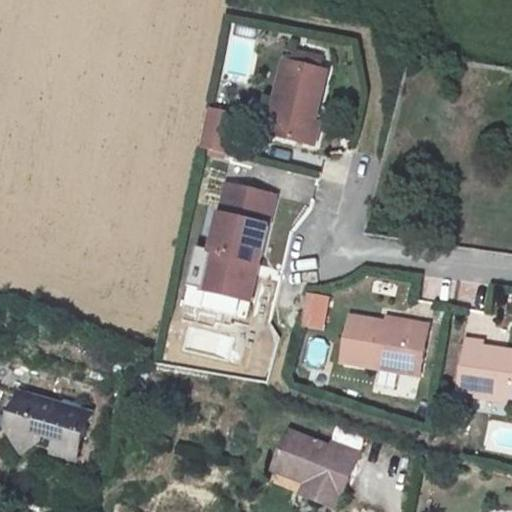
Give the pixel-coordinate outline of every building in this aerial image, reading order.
[(277,66),(265,145),(321,155),(325,128),(316,128),(327,76),(318,73),(321,55),(294,51),(291,68),(277,66)] [(231,114),(211,110),(204,146),(230,154),(235,131),(228,129),(231,114)] [(183,281),(219,289),(227,247),(240,251),(253,191),(206,180),(183,281)] [(231,292),(240,251),(227,247),(219,289),(231,292)] [(325,330),(329,295),(304,292),(299,327),(325,330)] [(343,315),(336,362),(419,374),(427,314),(410,311),(408,324),(343,315)] [(460,324),(452,383),(511,390),(511,343),(480,340),(482,326),(460,324)] [(304,363),(322,368),(330,342),(311,337),(304,363)] [(16,457),(36,440),(74,444),(82,401),(14,388),(8,421),(16,457)] [(321,440),(279,425),(269,456),(302,468),(300,475),(296,487),(330,499),(348,445),(323,435),(321,440)] [(302,468),(269,456),(266,463),(300,475),(302,468)]
